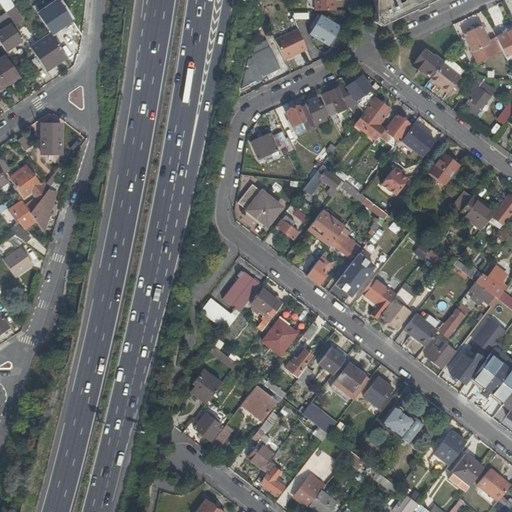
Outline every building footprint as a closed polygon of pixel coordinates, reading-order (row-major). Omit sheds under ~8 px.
[(20,15),(32,7),(27,0),(24,0),(14,7),(15,9),(20,15)] [(314,0),(315,11),(336,11),(336,0),(314,0)] [(374,0),(375,22),(381,26),(435,0),(401,0),(402,0),(397,3),(396,0),(374,0)] [(51,5),(37,14),(47,28),(60,19),(51,5)] [(267,24),(259,6),(254,30),(267,24)] [(20,15),(15,9),(7,14),(12,22),(15,26),(23,20),(20,15)] [(5,11),(0,14),(0,25),(2,28),(10,23),(12,22),(7,14),(5,11)] [(339,27),(321,16),(310,34),(328,45),(339,27)] [(10,23),(2,28),(13,45),(21,39),(10,23)] [(503,51),(497,38),(489,42),(482,26),(464,34),(477,62),(503,51)] [(511,56),(511,26),(506,29),(507,33),(497,38),(503,51),(507,59),(511,56)] [(2,28),(0,29),(0,43),(5,50),(13,45),(2,28)] [(297,30),(275,40),(284,60),(306,50),(297,30)] [(65,55),(50,33),(30,47),(44,69),(65,55)] [(250,69),(256,82),(263,78),(262,76),(279,68),(269,48),(264,50),(261,45),(254,49),(256,54),(252,56),(253,58),(249,60),(248,64),(250,69)] [(432,79),(443,64),(444,63),(435,56),(433,58),(424,50),(411,66),(419,72),(420,70),(432,79)] [(0,87),(19,75),(4,54),(0,57),(0,87)] [(432,79),(430,81),(451,97),(463,80),(443,64),(432,79)] [(250,69),(247,71),(246,76),(250,84),(256,82),(250,69)] [(356,100),(371,90),(362,76),(346,87),(356,100)] [(479,77),(464,96),(469,100),(479,88),(483,83),(484,81),(479,77)] [(495,92),(483,83),(479,88),(469,100),(466,105),(472,110),(471,112),(477,116),(495,92)] [(359,118),(363,113),(346,90),(344,91),(342,86),(321,95),(331,115),(335,113),(351,106),(359,118)] [(323,106),(320,107),(316,98),(307,101),(310,108),(308,109),(314,122),(316,121),(317,124),(326,120),(325,117),(327,116),(323,106)] [(390,110),(375,99),(355,125),(375,141),(384,129),(379,125),(390,110)] [(312,122),(305,106),(298,109),(298,106),(296,107),(295,106),(290,108),(290,110),(286,112),(292,126),(301,121),(306,131),(315,127),(312,122)] [(331,115),(335,124),(339,122),(335,113),(331,115)] [(411,127),(397,115),(379,138),(387,143),(392,136),(399,142),(411,127)] [(42,122),(43,142),(61,142),(61,122),(42,122)] [(414,124),(401,141),(421,156),(434,140),(414,124)] [(286,147),(282,139),(279,133),(271,137),(269,133),(250,141),(258,159),(264,156),(277,151),(286,147)] [(293,148),(288,136),(282,139),(286,147),(287,150),(293,148)] [(36,152),(27,140),(20,144),(29,157),(36,152)] [(277,151),(264,156),(266,162),(280,156),(277,151)] [(459,166),(444,154),(430,172),(445,184),(459,166)] [(1,156),(0,156),(0,168),(3,172),(9,168),(1,156)] [(26,163),(10,176),(24,196),(32,190),(40,201),(47,192),(26,163)] [(61,165),(47,184),(50,188),(65,168),(61,165)] [(309,182),(303,190),(311,197),(323,181),(331,187),(327,192),(333,197),(338,191),(341,187),(343,183),(327,168),(323,165),(309,182)] [(408,179),(394,169),(381,185),(395,195),(408,179)] [(343,183),(341,187),(362,203),(366,198),(361,194),(345,182),(343,183)] [(252,185),(236,205),(265,227),(281,207),(252,185)] [(57,192),(50,188),(47,192),(40,201),(39,202),(53,203),(57,192)] [(461,211),(472,197),(464,191),(453,205),(461,211)] [(511,212),(511,197),(509,196),(492,217),(502,225),(511,212)] [(461,211),(459,213),(481,230),(495,212),(488,206),(486,208),(472,197),(461,211)] [(362,203),(384,220),(388,215),(366,198),(362,203)] [(30,199),(24,202),(31,212),(35,206),(30,199)] [(23,201),(10,210),(23,230),(36,221),(31,212),(24,202),(23,201)] [(36,221),(44,232),(49,217),(48,216),(50,209),(52,210),(53,203),(39,202),(35,206),(31,212),(36,221)] [(316,211),(305,202),(300,208),(311,217),(316,211)] [(297,207),(293,203),(288,210),(292,213),(297,207)] [(321,239),(329,246),(331,243),(340,232),(344,227),(322,210),(311,225),(324,236),(321,239)] [(298,233),(282,219),(276,227),(293,240),(298,233)] [(376,244),(383,231),(376,228),(370,241),(376,244)] [(33,238),(23,230),(15,235),(25,244),(26,245),(33,238)] [(340,232),(331,243),(350,259),(360,247),(340,232)] [(15,235),(8,241),(18,248),(25,244),(15,235)] [(431,250),(422,242),(413,253),(422,260),(431,250)] [(4,260),(15,277),(34,265),(22,248),(4,260)] [(443,258),(432,249),(426,257),(437,266),(443,258)] [(327,262),(321,257),(318,261),(324,266),(327,262)] [(443,258),(437,266),(435,268),(445,276),(454,266),(443,258)] [(374,279),(385,265),(379,260),(364,279),(362,277),(364,275),(360,272),(359,274),(354,271),(340,288),(352,298),(360,288),(364,292),(374,279)] [(324,266),(318,261),(306,275),(319,285),(326,276),(320,271),(324,266)] [(478,279),(456,262),(454,266),(475,282),(478,279)] [(478,279),(475,282),(497,299),(502,294),(506,288),(502,284),(506,278),(494,268),(486,279),(481,275),(478,279)] [(200,312),(225,331),(237,315),(261,284),(244,271),(243,272),(241,270),(237,276),(239,277),(222,299),(235,309),(231,314),(211,298),(200,312)] [(396,296),(374,279),(364,292),(362,294),(378,307),(372,315),(377,320),(394,298),(395,297),(396,296)] [(497,299),(475,282),(469,290),(474,294),(470,299),(479,306),(483,301),(491,307),(492,306),(493,305),(497,299)] [(258,327),(262,331),(282,304),(270,295),(272,292),(268,289),(266,292),(261,288),(250,303),(254,306),(253,309),(258,313),(260,311),(265,314),(263,317),(265,318),(258,327)] [(402,288),(396,296),(395,297),(410,309),(417,300),(402,288)] [(511,301),(502,294),(497,299),(502,303),(511,310),(511,301)] [(502,303),(497,299),(493,305),(492,306),(496,310),(502,303)] [(410,313),(394,301),(381,317),(396,329),(410,313)] [(439,301),(437,309),(445,311),(446,303),(439,301)] [(464,317),(463,315),(468,310),(462,305),(457,311),(456,310),(439,332),(447,338),(464,317)] [(0,334),(12,326),(1,310),(0,310),(0,334)] [(416,315),(403,330),(411,337),(412,335),(416,338),(415,340),(425,347),(438,331),(423,320),(416,315)] [(438,331),(443,324),(440,321),(439,323),(428,315),(423,320),(438,331)] [(489,318),(474,339),(491,352),(507,331),(489,318)] [(296,333),(287,325),(285,328),(278,322),(262,341),(279,355),(296,333)] [(312,323),(302,335),(309,340),(318,328),(312,323)] [(456,353),(462,345),(458,341),(451,349),(445,344),(439,351),(433,346),(425,356),(442,369),(455,352),(456,353)] [(232,370),(233,368),(237,364),(228,357),(214,346),(209,352),(232,370)] [(318,364),(332,375),(345,358),(347,355),(337,347),(334,350),(330,347),(318,364)] [(306,367),(304,365),(312,355),(305,349),(297,360),(294,358),(290,363),(289,363),(285,368),(298,378),(306,367)] [(473,359),(464,352),(449,372),(466,384),(486,359),(478,353),(473,359)] [(228,357),(237,364),(240,359),(231,353),(228,357)] [(485,360),(476,372),(482,377),(491,365),(485,360)] [(240,373),(243,369),(241,367),(237,364),(233,368),(240,373)] [(352,392),(358,396),(369,381),(364,377),(365,376),(349,364),(336,380),(352,393),(352,392)] [(298,378),(295,381),(301,386),(311,371),(306,367),(298,378)] [(191,392),(206,403),(221,383),(204,369),(193,383),(196,385),(191,392)] [(505,388),(489,375),(475,391),(491,405),(505,388)] [(378,408),(383,402),(387,396),(393,389),(378,377),(363,397),(369,401),(366,405),(373,408),(375,406),(378,408)] [(273,392),(282,399),(286,394),(272,383),(269,388),(273,392)] [(262,420),(277,401),(270,396),(256,386),(241,405),(262,420)] [(279,403),(282,399),(273,392),(270,396),(277,401),(279,403)] [(415,418),(409,413),(396,403),(383,421),(402,435),(407,429),(415,418)] [(289,411),(284,407),(280,412),(285,416),(289,411)] [(318,427),(327,434),(333,427),(307,407),(302,414),(305,416),(318,427)] [(201,410),(191,423),(194,426),(193,428),(210,441),(222,426),(216,422),(217,420),(215,419),(214,420),(201,410)] [(411,410),(409,413),(415,418),(407,429),(412,432),(422,419),(411,410)] [(272,412),(258,430),(263,434),(269,425),(277,416),(272,412)] [(310,438),(314,432),(318,427),(305,416),(296,428),(310,438)] [(225,425),(212,442),(218,447),(232,430),(225,425)] [(323,440),(328,434),(327,434),(318,427),(314,432),(323,440)] [(450,465),(456,457),(455,456),(465,442),(451,431),(440,445),(441,446),(435,454),(450,465)] [(270,461),(274,456),(258,443),(247,457),(263,470),(270,461)] [(342,456),(345,458),(351,452),(348,449),(342,456)] [(351,452),(345,458),(359,469),(364,462),(351,452)] [(478,475),(484,468),(466,454),(452,472),(453,473),(449,479),(466,492),(478,475)] [(263,470),(256,479),(277,495),(284,487),(282,485),(283,483),(280,481),(279,483),(275,480),(282,470),(270,461),(263,470)] [(396,487),(374,469),(369,476),(391,493),(396,487)] [(503,496),(511,486),(491,469),(478,484),(498,501),(503,496)] [(320,491),(324,486),(310,475),(306,481),(320,491)] [(320,491),(306,481),(294,496),(308,507),(309,505),(320,491)] [(396,487),(391,493),(400,500),(405,494),(399,489),(396,487)] [(337,503),(320,491),(309,505),(318,511),(333,511),(334,511),(335,511),(338,508),(335,506),(337,503)] [(394,511),(413,511),(417,508),(419,505),(408,496),(399,507),(397,505),(393,510),(394,511)] [(505,511),(511,504),(511,503),(503,496),(498,501),(494,506),(500,511),(505,511)] [(221,511),(206,499),(195,511),(221,511)]
